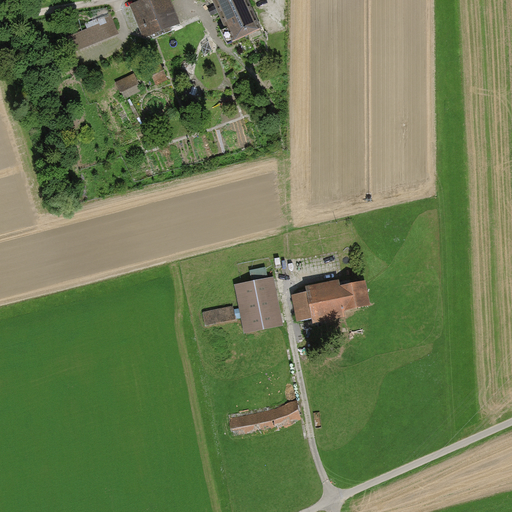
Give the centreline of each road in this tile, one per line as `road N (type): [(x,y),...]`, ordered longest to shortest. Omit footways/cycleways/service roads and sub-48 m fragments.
road 1 (track): [(336,511),(312,445),(287,260)]
road 2 (track): [(309,511),(511,423)]
